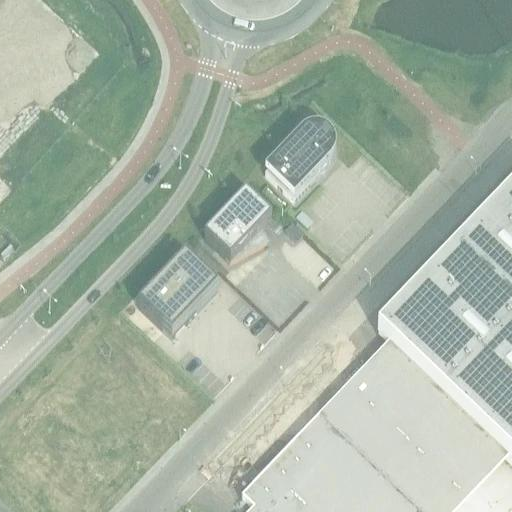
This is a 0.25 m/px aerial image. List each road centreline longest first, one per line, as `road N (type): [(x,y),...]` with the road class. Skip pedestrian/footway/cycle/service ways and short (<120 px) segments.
road 1 (unclassified): [(139,511),(511,115)]
road 2 (tertiary): [(3,387),(179,196),(211,136),(248,33)]
road 3 (tertiary): [(211,19),(210,52),(164,161),(0,333)]
